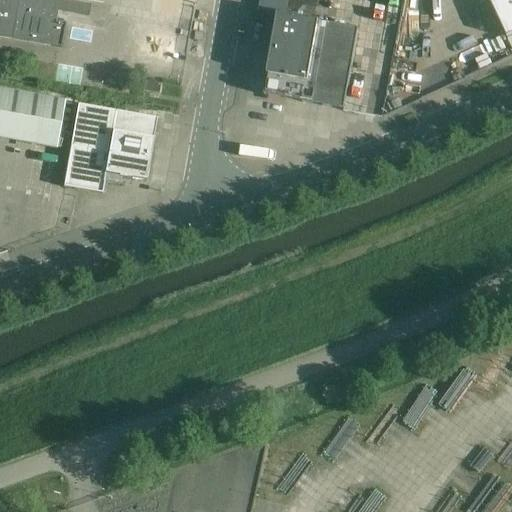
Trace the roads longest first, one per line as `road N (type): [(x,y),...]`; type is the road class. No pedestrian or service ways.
road 1 (tertiary): [(511,282),(378,341),(0,479)]
road 2 (unclassified): [(219,209),(372,156),(511,91)]
road 3 (unclassified): [(0,287),(219,209)]
road 4 (unclassified): [(219,209),(205,145),(231,0)]
road 5 (unknown): [(300,511),(328,486),(474,424)]
